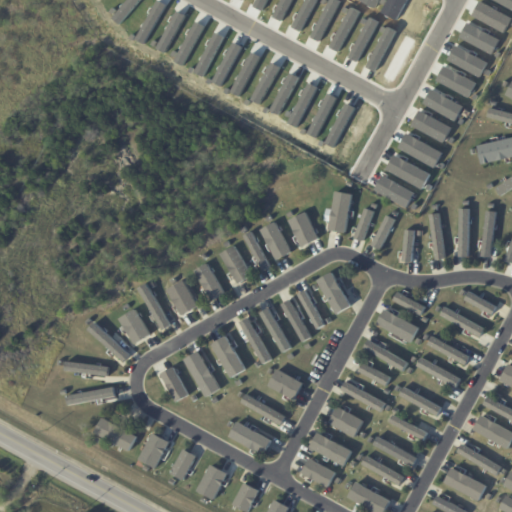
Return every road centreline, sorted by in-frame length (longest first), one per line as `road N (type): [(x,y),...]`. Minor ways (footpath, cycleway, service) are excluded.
road 1 (residential): [(339,511),(157,416),(136,394),(141,368),(341,255),(418,282),(470,277),(511,285)]
road 2 (residential): [(276,478),(385,275)]
road 3 (residential): [(406,102),(207,0)]
road 4 (residential): [(410,511),(511,325)]
road 5 (residential): [(463,0),(365,179)]
road 6 (secondary): [(0,431),(143,511)]
